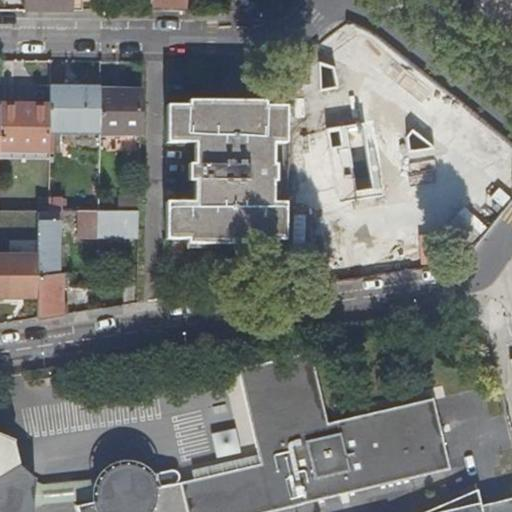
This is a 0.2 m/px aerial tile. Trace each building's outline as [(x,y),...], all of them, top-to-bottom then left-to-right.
[(60,11),(60,0),(25,0),(25,10),(44,11),(60,11)] [(73,11),(72,0),(60,0),(60,11),(73,11)] [(72,0),(73,11),(83,11),(83,0),(72,0)] [(100,84),(50,84),(50,98),(50,104),(49,132),(99,133),(100,90),(100,84)] [(142,134),(142,90),(100,90),(99,133),(99,134),(142,134)] [(298,149),(302,165),(311,178),(324,188),(339,193),(354,193),(370,189),(383,180),(392,167),(397,152),(397,137),(393,123),(385,111),(374,102),(360,96),(346,94),(330,98),(316,106),(305,118),(299,133),(298,149)] [(0,103),(0,150),(49,151),(49,132),(50,104),(19,104),(0,103)] [(192,142),(192,107),(170,106),(169,141),(192,142)] [(217,107),(192,107),(192,142),(197,142),(197,164),(191,164),(191,180),(196,180),(196,202),(191,202),(191,237),(285,239),(286,204),(272,204),(272,182),(276,182),(277,167),(272,167),(273,144),(287,145),(287,109),(240,108),(240,116),(217,115),(217,107)] [(49,151),(0,150),(0,158),(49,159),(49,151)] [(168,237),(191,237),(191,202),(168,202),(168,237)] [(59,277),(60,211),(48,211),(38,211),(38,228),(39,261),(37,261),(37,299),(37,320),(62,315),(62,277),(59,277)] [(98,228),(98,211),(87,211),(87,218),(79,218),(79,238),(97,238),(98,228)] [(141,228),(141,212),(98,211),(98,228),(141,228)] [(0,298),(37,299),(37,261),(37,256),(0,255),(0,298)] [(274,511),(448,472),(432,400),(325,425),(309,355),(236,371),(255,451),(170,470),(173,466),(174,464),(173,462),(171,458),(167,456),(142,462),(137,458),(132,456),(126,455),(121,455),(113,456),(108,458),(103,461),(97,466),(93,474),(90,482),(90,488),(90,493),(81,498),(84,503),(74,509),(74,511),(274,511)] [(241,450),(238,434),(218,438),(222,454),(241,450)] [(0,511),(30,511),(34,479),(16,464),(10,442),(0,438),(0,511)] [(511,511),(511,501),(479,510),(479,507),(459,511),(511,511)]
